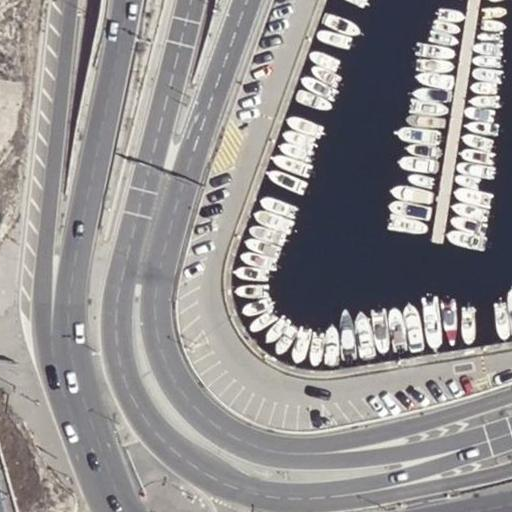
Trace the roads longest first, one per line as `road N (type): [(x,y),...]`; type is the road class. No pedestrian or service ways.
road 1 (trunk): [(75,0),(42,335),(49,368),(84,431)]
road 2 (trunk): [(511,470),(397,496),(292,507),(222,490),(180,455)]
road 3 (trunk): [(511,442),(397,478),(300,490),(256,486),(180,455)]
road 4 (trunk): [(511,423),(411,452),(304,463),(251,452),(195,405)]
road 5 (trunk): [(511,396),(371,436),(291,444),(255,437),(195,405)]
road 6 (trunk): [(104,114),(69,308),(84,431)]
road 7 (trunk): [(119,291),(192,0)]
road 8 (trunk): [(195,405),(164,355),(155,296),(194,145)]
road 9 (trunk): [(180,455),(126,384),(115,336),(119,291)]
road 10 (trunk): [(119,291),(194,145)]
road 11 (trunk): [(194,145),(247,0)]
